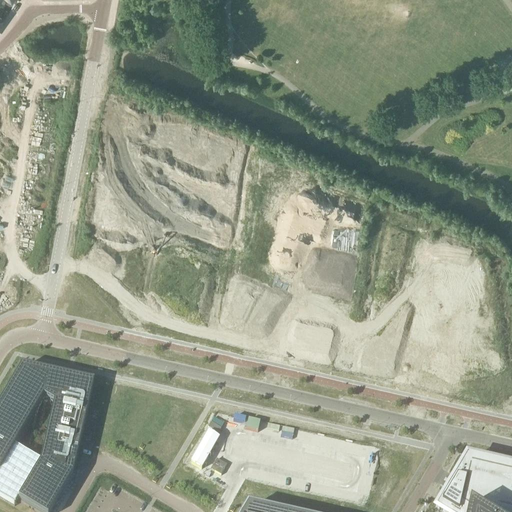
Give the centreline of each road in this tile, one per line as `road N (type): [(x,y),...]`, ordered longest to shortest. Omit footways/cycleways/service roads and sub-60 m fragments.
road 1 (tertiary): [(41,338),(452,432)]
road 2 (unclassified): [(106,2),(41,338)]
road 3 (unclassified): [(71,511),(101,469),(187,511)]
